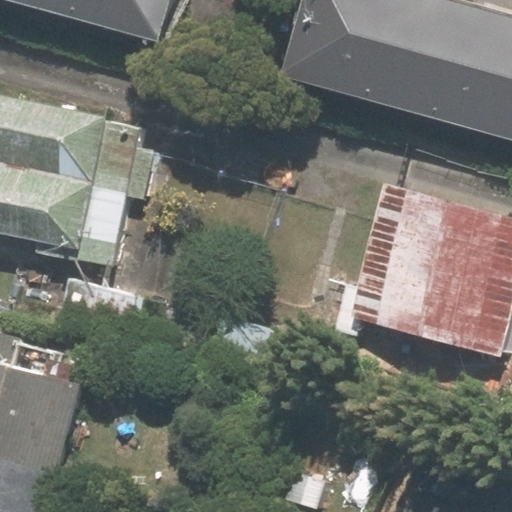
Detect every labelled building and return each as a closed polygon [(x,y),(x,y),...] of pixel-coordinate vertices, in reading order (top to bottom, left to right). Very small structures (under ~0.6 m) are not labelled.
[(210,0),(49,0),(198,42),(210,0)] [(511,0),(337,0),(318,73),(511,124),(511,0)] [(127,209),(101,203),(120,125),(0,96),(0,235),(114,262),(127,209)] [(511,219),(397,188),(363,315),(511,355),(511,219)] [(163,289),(102,278),(96,312),(156,323),(163,289)] [(33,348),(38,328),(0,318),(0,511),(63,511),(101,365),(33,348)]
